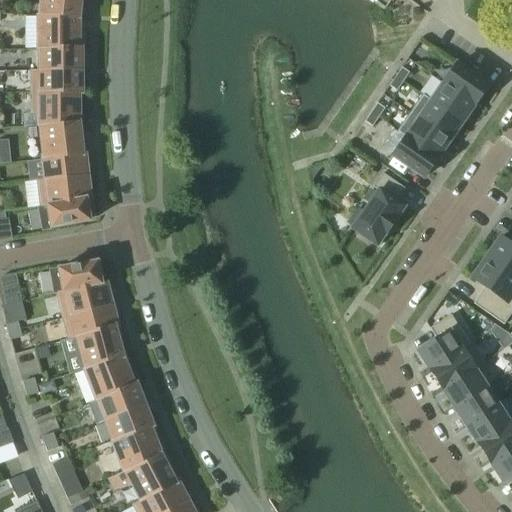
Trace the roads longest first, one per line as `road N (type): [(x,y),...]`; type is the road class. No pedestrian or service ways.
road 1 (residential): [(511,135),(378,338),(421,428),(485,511)]
road 2 (residential): [(245,511),(180,392),(137,238)]
road 3 (residential): [(137,238),(122,92),(125,0)]
road 4 (residential): [(0,265),(137,238)]
